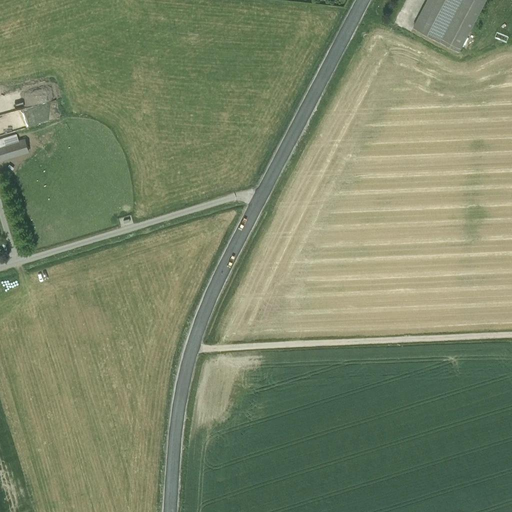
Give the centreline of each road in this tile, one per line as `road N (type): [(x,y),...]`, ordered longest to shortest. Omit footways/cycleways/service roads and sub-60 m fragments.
road 1 (secondary): [(170,511),(191,347),(258,200)]
road 2 (unclassified): [(0,268),(234,198),(258,200)]
road 3 (secondary): [(258,200),(363,0)]
